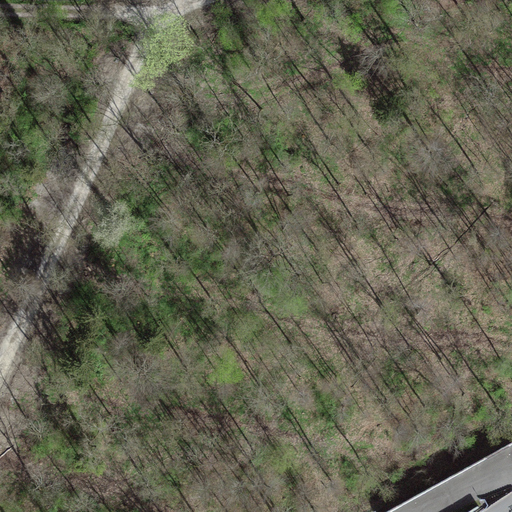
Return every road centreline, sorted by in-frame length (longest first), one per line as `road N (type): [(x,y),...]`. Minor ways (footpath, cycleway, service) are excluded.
road 1 (track): [(0,368),(136,61),(170,6)]
road 2 (track): [(195,0),(149,9),(0,8)]
